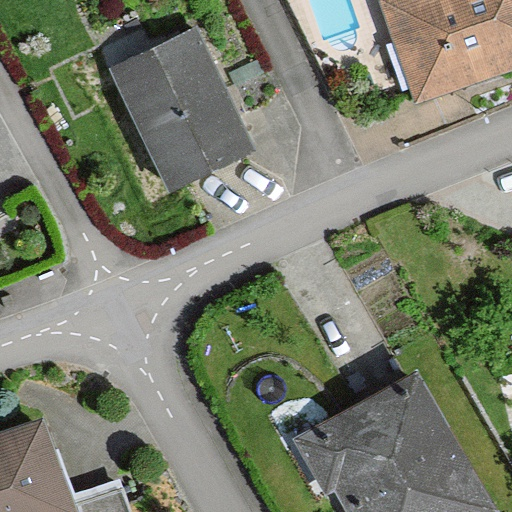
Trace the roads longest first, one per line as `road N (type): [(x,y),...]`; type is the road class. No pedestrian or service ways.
road 1 (residential): [(109,306),(511,134)]
road 2 (residential): [(109,306),(223,511)]
